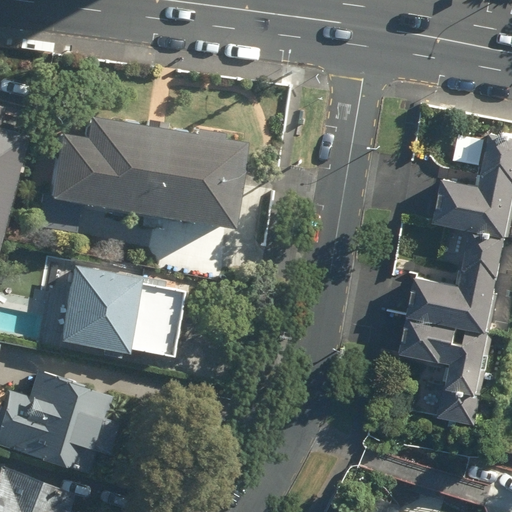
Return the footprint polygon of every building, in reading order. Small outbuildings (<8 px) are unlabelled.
[(0,225),(26,134),(0,126),(0,110),(2,103),(0,102),(0,225)] [(57,131),(47,194),(229,223),(242,139),(219,136),(221,125),(195,121),(194,129),(86,112),(82,135),(57,131)] [(511,132),(488,128),(479,181),(443,175),(434,221),(447,223),(440,263),(464,267),(461,284),(417,276),(403,355),(426,359),(417,414),(478,425),(495,328),(506,330),(511,293),(511,258),(503,257),(506,237),(511,238),(511,132)] [(180,284),(136,278),(137,271),(70,262),(59,340),(126,350),(127,348),(167,353),(169,335),(173,336),(180,284)] [(6,389),(0,407),(0,441),(86,470),(93,448),(101,450),(120,396),(35,368),(26,396),(6,389)] [(0,511),(77,511),(66,508),(73,488),(0,461),(0,511)]
